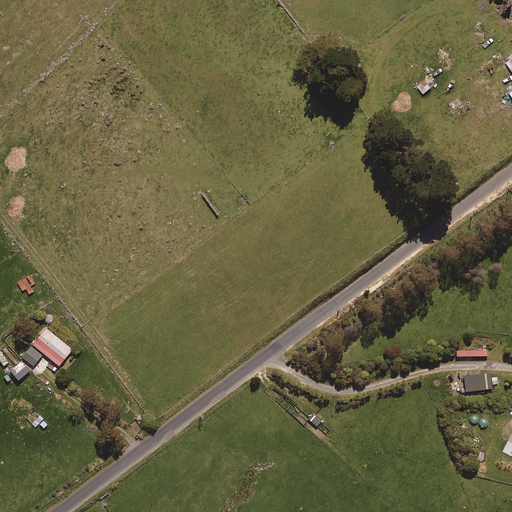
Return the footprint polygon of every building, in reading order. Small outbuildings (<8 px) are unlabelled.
[(426,81),(419,87),(425,94),(432,88),(426,81)] [(30,275),(18,282),(23,291),(26,290),(29,295),(34,292),(31,287),(35,285),(30,275)] [(73,350),(46,329),(33,345),(60,367),(73,350)] [(43,357),(32,348),(23,358),(34,367),(43,357)] [(9,363),(1,351),(0,351),(0,360),(4,366),(9,363)] [(30,371),(21,361),(10,372),(19,382),(30,371)] [(498,377),(492,378),(491,374),(464,377),(466,393),(493,390),(493,385),(498,385),(498,377)] [(49,425),(43,420),(34,411),(27,419),(36,428),(39,424),(45,429),(49,425)] [(315,415),(310,421),(317,427),(322,422),(315,415)] [(142,416),(136,419),(142,428),(148,425),(142,416)]
